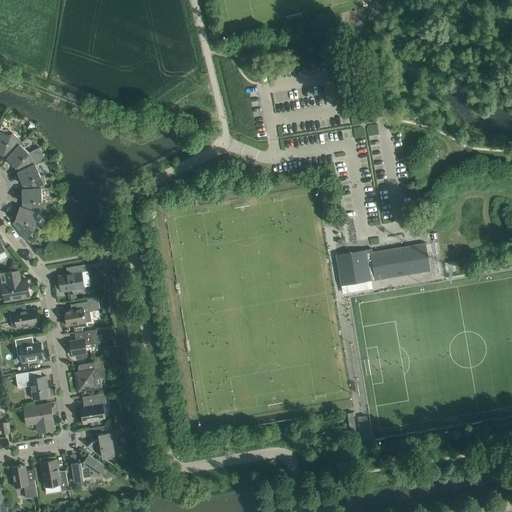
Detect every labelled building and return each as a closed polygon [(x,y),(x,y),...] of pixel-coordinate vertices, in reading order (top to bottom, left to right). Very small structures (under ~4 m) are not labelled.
[(20,144),(21,144),(23,142),(13,133),(10,136),(0,131),(0,152),(4,155),(5,154),(8,157),(9,157),(20,144)] [(46,152),(43,154),(40,147),(29,152),(21,144),(20,144),(9,157),(8,157),(7,159),(17,168),(17,167),(19,171),(20,172),(35,164),(36,164),(38,163),(45,159),(45,158),(48,157),(46,152)] [(41,175),(36,164),(35,164),(20,172),(19,171),(17,172),(23,184),(24,184),(24,189),(42,188),(45,188),(44,175),(41,175)] [(42,200),(42,188),(24,189),(22,189),(23,202),(22,207),(38,213),(41,214),(46,201),(42,200)] [(35,224),(38,213),(22,207),(20,206),(16,219),(13,223),(26,240),(37,227),(35,224)] [(431,270),(426,243),(366,253),(366,250),(336,255),(342,285),(431,270)] [(21,281),(19,270),(6,272),(8,283),(2,284),(5,301),(30,297),(27,279),(21,281)] [(84,287),(82,272),(81,272),(59,275),(62,291),(84,287)] [(90,311),(98,310),(100,308),(98,297),(88,298),(88,301),(76,303),(77,309),(65,311),(67,325),(86,322),(84,312),(90,311)] [(24,310),(23,303),(9,306),(13,328),(37,324),(35,309),(24,310)] [(99,343),(98,341),(103,340),(102,334),(98,335),(96,329),(75,333),(76,340),(70,341),(72,356),(78,355),(79,358),(87,357),(86,353),(87,353),(86,345),(99,343)] [(30,342),(30,337),(15,339),(18,354),(19,355),(21,355),(22,362),(43,358),(40,342),(32,344),(30,342)] [(81,371),(75,372),(78,391),(97,388),(96,378),(105,376),(103,360),(80,364),(81,371)] [(46,375),(42,376),(31,378),(30,371),(16,374),(18,388),(31,385),(34,399),(48,397),(46,383),(47,383),(46,375)] [(81,405),(84,424),(87,423),(87,422),(104,419),(101,404),(107,403),(105,393),(85,396),(87,406),(84,406),(84,404),(81,405)] [(54,420),(52,410),(51,403),(24,408),(27,424),(37,423),(39,432),(54,429),(53,420),(54,420)] [(354,412),(348,412),(350,432),(356,431),(354,412)] [(122,422),(101,426),(90,427),(92,437),(93,437),(95,440),(93,441),(92,442),(90,443),(89,445),(88,446),(105,458),(105,457),(114,456),(112,442),(117,433),(124,432),(122,422)] [(89,454),(84,461),(71,463),(74,481),(87,479),(89,481),(94,475),(101,474),(107,467),(89,454)] [(60,471),(59,470),(57,459),(41,462),(45,486),(60,484),(61,491),(69,490),(66,470),(60,471)] [(28,480),(25,465),(12,467),(15,487),(24,485),(26,498),(38,496),(35,479),(28,480)]
